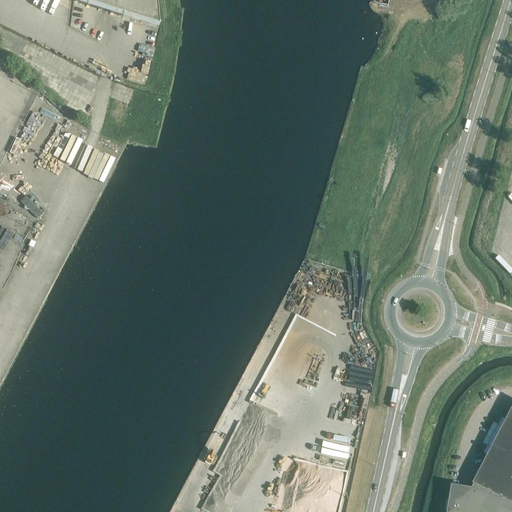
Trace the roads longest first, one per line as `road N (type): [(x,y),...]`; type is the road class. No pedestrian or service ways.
road 1 (primary): [(429,282),(511,2)]
road 2 (unclassified): [(392,511),(431,387),(469,349),(473,334)]
road 3 (primary): [(373,511),(411,344)]
road 4 (unclassified): [(0,335),(73,195)]
